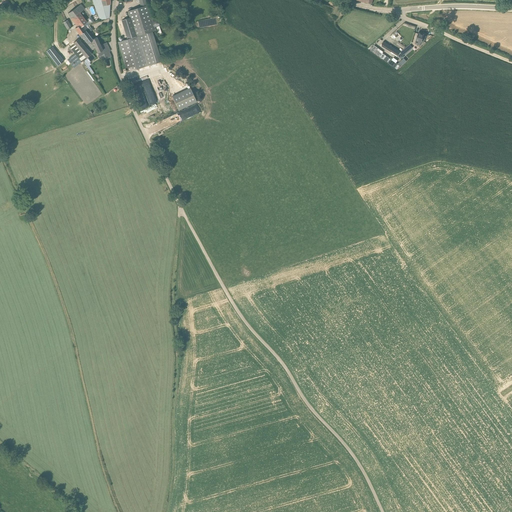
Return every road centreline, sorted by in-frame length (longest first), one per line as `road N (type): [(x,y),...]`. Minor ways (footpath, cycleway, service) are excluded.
road 1 (unclassified): [(382,511),(354,458),(231,301),(178,204),(119,77),(113,0)]
road 2 (track): [(0,153),(66,314),(119,511)]
road 3 (track): [(167,511),(181,209)]
